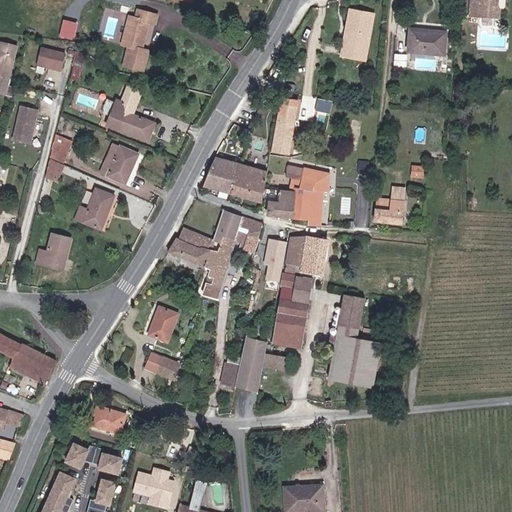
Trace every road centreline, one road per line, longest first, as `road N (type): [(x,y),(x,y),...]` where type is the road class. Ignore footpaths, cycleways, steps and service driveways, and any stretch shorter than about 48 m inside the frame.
road 1 (secondary): [(292,0),(113,303)]
road 2 (unclassified): [(511,400),(237,422)]
road 3 (unclassified): [(237,422),(176,412),(79,357)]
road 4 (secondary): [(79,357),(4,511)]
